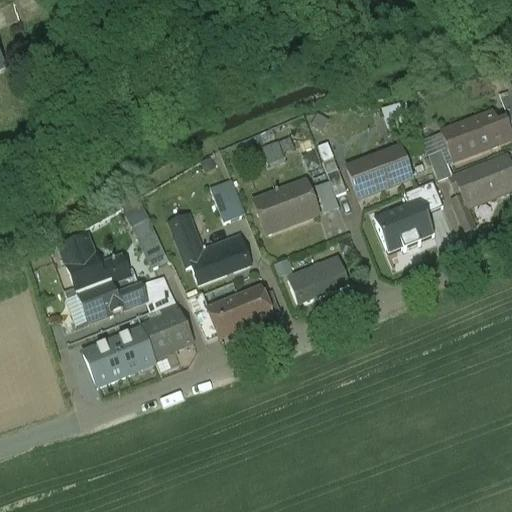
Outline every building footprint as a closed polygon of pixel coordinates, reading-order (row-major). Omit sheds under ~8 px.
[(511,100),(501,104),(511,131),(511,100)] [(493,116),(440,137),(441,138),(452,168),(491,153),(492,154),(501,150),(500,149),(511,144),(511,142),(505,125),(498,128),(493,116)] [(441,138),(422,146),(428,161),(429,161),(438,187),(452,182),(452,183),(447,170),(452,168),(441,138)] [(416,141),(402,147),(407,159),(421,154),(416,141)] [(284,147),(266,150),(269,166),(286,163),(284,147)] [(400,153),(347,174),(358,204),(411,184),(400,153)] [(346,197),(333,164),(322,168),(335,202),(346,197)] [(487,169),(452,183),(454,187),(451,188),(455,198),(459,196),(462,203),(466,213),(467,213),(511,194),(511,176),(508,165),(489,173),(487,169)] [(306,186),(278,197),(277,195),(275,196),(276,198),(254,206),(266,239),(319,219),(306,186)] [(233,198),(215,205),(223,228),(242,221),(233,198)] [(466,213),(462,203),(451,208),(464,237),(475,233),(467,213),(466,213)] [(422,208),(410,214),(408,210),(388,218),(387,215),(362,225),(377,261),(434,238),(427,219),(422,208)] [(443,213),(427,219),(434,238),(438,249),(455,242),(443,213)] [(147,214),(129,223),(153,273),(171,264),(147,214)] [(188,221),(169,229),(186,274),(191,272),(187,261),(201,256),(188,221)] [(201,256),(187,261),(191,272),(198,289),(250,269),(239,241),(201,256)] [(121,264),(97,273),(86,244),(60,254),(78,300),(84,298),(112,287),(117,300),(132,294),(121,264)] [(313,274),(288,285),(291,293),(290,293),(298,311),(349,290),(338,264),(313,274)] [(112,287),(84,298),(88,311),(83,313),(89,330),(146,308),(139,291),(132,294),(117,300),(112,287)] [(260,295),(208,316),(218,343),(219,343),(271,322),(260,295)] [(208,316),(202,300),(187,306),(206,348),(218,343),(208,316)] [(142,332),(140,333),(153,364),(193,347),(179,317),(142,332)] [(140,335),(83,358),(97,393),(154,369),(152,364),(153,364),(140,333),(139,333),(140,335)] [(193,352),(184,355),(190,371),(199,367),(193,352)]
